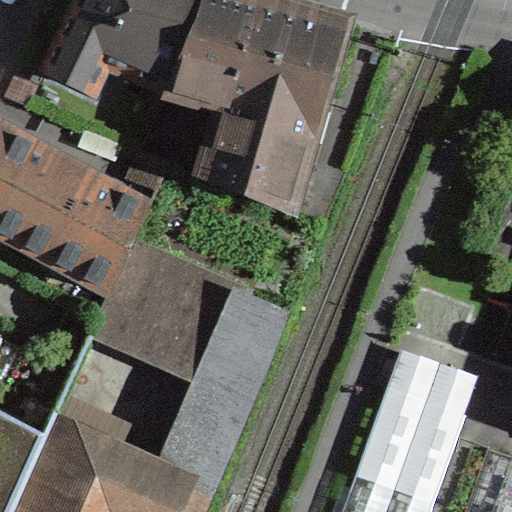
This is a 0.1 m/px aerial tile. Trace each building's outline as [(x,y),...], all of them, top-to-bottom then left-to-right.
[(167,89),(201,0),(80,0),(48,70),(92,90),(105,61),(167,89)] [(318,101),(341,21),(269,0),(201,0),(167,89),(226,106),(206,177),(287,209),(318,101)] [(0,233),(109,291),(168,162),(143,152),(132,177),(146,184),(138,201),(55,157),(0,126),(0,233)] [(207,511),(268,370),(289,315),(241,294),(235,309),(169,280),(156,310),(222,340),(162,478),(50,426),(46,435),(11,511),(207,511)] [(430,511),(465,415),(388,387),(342,511),(430,511)] [(0,511),(11,511),(46,435),(0,411),(0,511)] [(464,511),(511,511),(511,455),(488,447),(464,511)]
